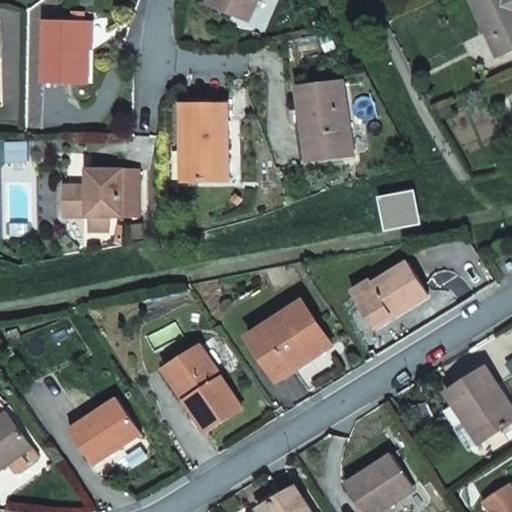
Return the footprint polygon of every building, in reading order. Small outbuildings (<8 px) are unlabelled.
[(222,0),(251,12),(255,0),(222,0)] [(511,46),(511,0),(473,0),(497,53),(511,46)] [(46,73),(89,73),(90,11),(46,10),(46,73)] [(317,150),(354,145),(344,72),(299,78),(304,114),(312,113),(317,150)] [(186,173),(225,174),(226,97),(180,97),(180,137),(186,137),(186,173)] [(317,150),(312,113),(304,114),(298,115),(303,151),(317,150)] [(111,206),(140,207),(140,159),(90,159),(90,173),(90,179),(68,179),(68,205),(89,205),(111,206)] [(390,231),(427,224),(421,189),(384,196),(390,231)] [(110,222),(111,206),(89,205),(89,221),(110,222)] [(400,311),(431,291),(410,259),(375,281),(373,277),(352,290),(372,321),(396,306),(400,311)] [(323,351),(308,329),(315,325),(300,302),(250,335),(280,379),(323,351)] [(372,321),(375,327),(400,311),(396,306),(372,321)] [(323,351),(329,346),(315,325),(308,329),(323,351)] [(206,429),(242,406),(202,343),(172,363),(193,394),(187,399),(206,429)] [(187,399),(193,394),(172,363),(166,367),(187,399)] [(485,437),(511,419),(511,405),(485,365),(445,392),(464,421),(471,416),(485,437)] [(94,465),(140,432),(115,396),(69,429),(94,465)] [(0,473),(9,466),(34,449),(8,416),(0,421),(0,473)] [(485,437),(471,416),(464,421),(478,442),(485,437)] [(34,449),(9,466),(16,476),(22,476),(38,465),(41,459),(34,449)] [(393,494),(412,481),(394,451),(348,481),(367,511),(378,511),(396,500),(393,494)] [(511,491),(511,482),(511,480),(502,486),(508,494),(511,491)] [(393,494),(396,500),(416,488),(412,481),(393,494)] [(312,511),(295,484),(262,504),(266,511),(312,511)] [(485,499),(493,511),(511,511),(511,491),(508,494),(502,486),(485,499)]
